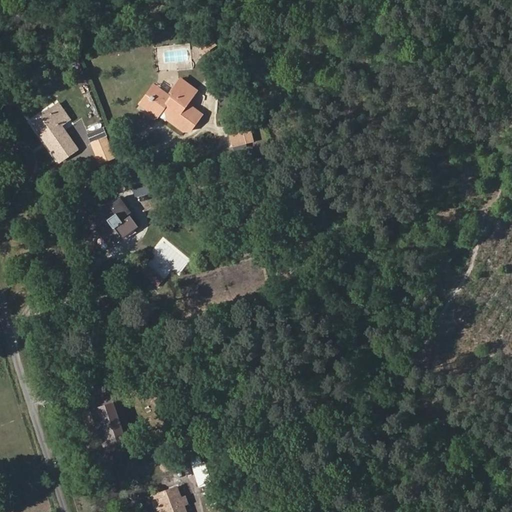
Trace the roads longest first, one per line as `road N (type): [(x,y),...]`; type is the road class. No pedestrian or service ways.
road 1 (residential): [(68,511),(0,300)]
road 2 (residential): [(0,223),(135,159)]
